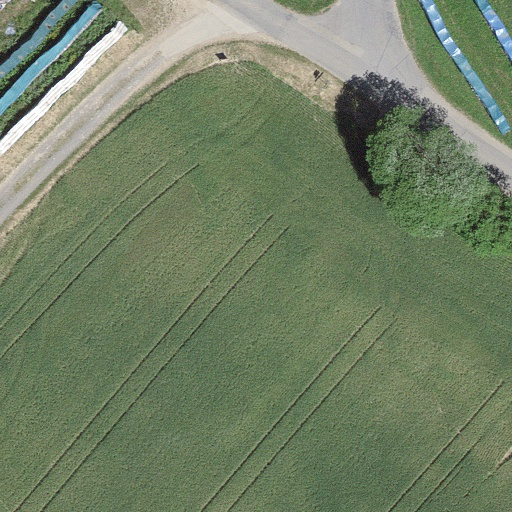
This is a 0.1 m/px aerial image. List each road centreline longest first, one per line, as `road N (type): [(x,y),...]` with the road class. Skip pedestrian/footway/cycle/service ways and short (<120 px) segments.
road 1 (track): [(0,206),(213,0)]
road 2 (unclassified): [(385,85),(243,0)]
road 3 (residential): [(511,174),(385,85)]
